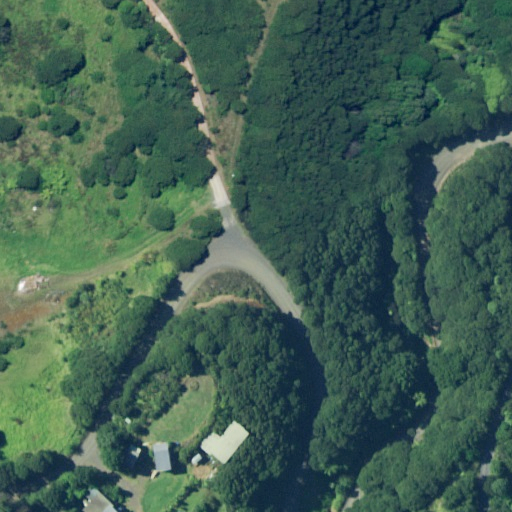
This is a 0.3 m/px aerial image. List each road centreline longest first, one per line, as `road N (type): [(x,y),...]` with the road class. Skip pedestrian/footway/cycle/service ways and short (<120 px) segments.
road 1 (unclassified): [(0,493),(43,478),(78,453),(186,277),(207,258),(231,255),(269,287),(306,368),(307,407),(275,511)]
road 2 (unclassified): [(334,511),(356,466),(411,419),(422,397),(414,224),(421,174),(449,149),(511,128)]
